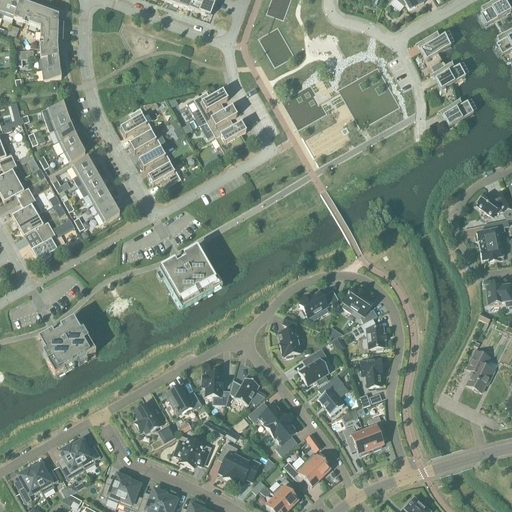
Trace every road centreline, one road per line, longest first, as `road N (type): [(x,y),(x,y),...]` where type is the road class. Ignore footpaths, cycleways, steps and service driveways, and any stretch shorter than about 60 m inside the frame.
road 1 (residential): [(270,149),(152,218),(87,86),(88,0)]
road 2 (residential): [(238,339),(318,277),(350,277),(379,293),(399,333),(390,413),(405,477)]
road 3 (residential): [(238,339),(303,415),(355,498)]
road 4 (residential): [(98,417),(127,462),(236,511)]
road 5 (residential): [(511,169),(481,177),(458,215),(467,257),(511,270)]
road 6 (residential): [(98,417),(238,339)]
road 7 (residential): [(228,45),(99,0)]
